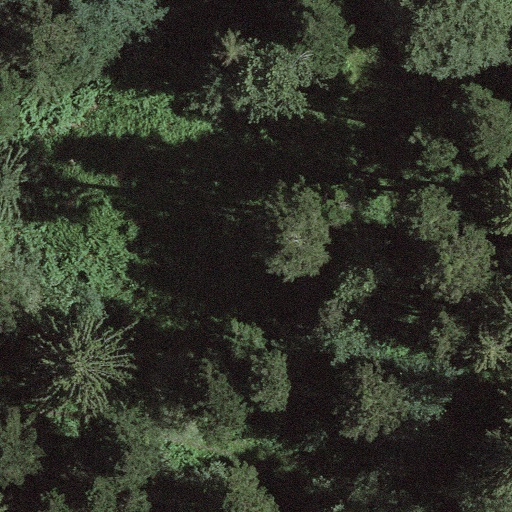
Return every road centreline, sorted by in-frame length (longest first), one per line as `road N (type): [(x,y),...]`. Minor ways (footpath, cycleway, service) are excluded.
road 1 (track): [(480,511),(358,68),(331,0)]
road 2 (track): [(0,422),(216,444),(381,511)]
